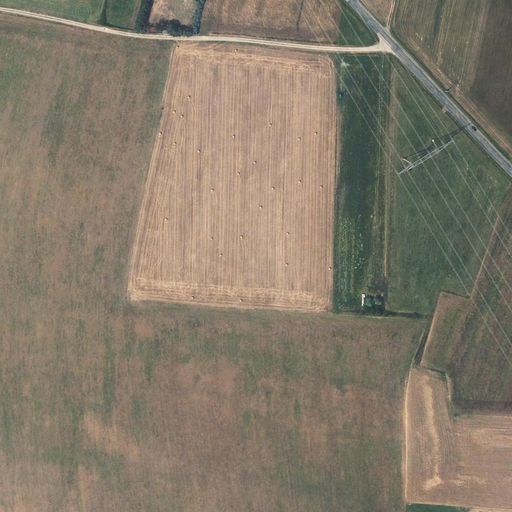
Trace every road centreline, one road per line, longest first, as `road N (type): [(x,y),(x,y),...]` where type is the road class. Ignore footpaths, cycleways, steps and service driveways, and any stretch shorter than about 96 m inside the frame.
road 1 (track): [(392,44),(155,38),(0,10)]
road 2 (tertiary): [(511,171),(350,0)]
